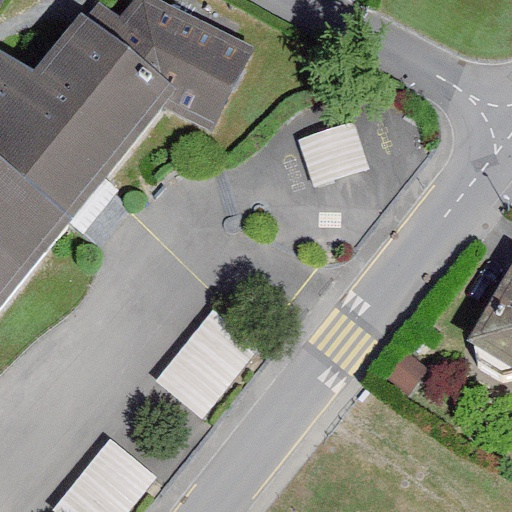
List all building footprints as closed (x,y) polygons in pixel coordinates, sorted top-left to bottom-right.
[(0,0),(0,12),(4,14),(11,0),(0,0)] [(252,66),(145,12),(123,48),(156,70),(175,128),(216,154),(252,66)] [(0,354),(83,247),(121,197),(175,128),(156,70),(123,48),(106,35),(45,113),(0,78),(0,354)] [(356,120),(301,138),(316,185),(371,167),(356,120)] [(511,309),(476,368),(511,390),(511,309)] [(262,366),(214,327),(157,398),(206,437),(262,366)] [(112,456),(68,511),(147,511),(161,494),(112,456)]
